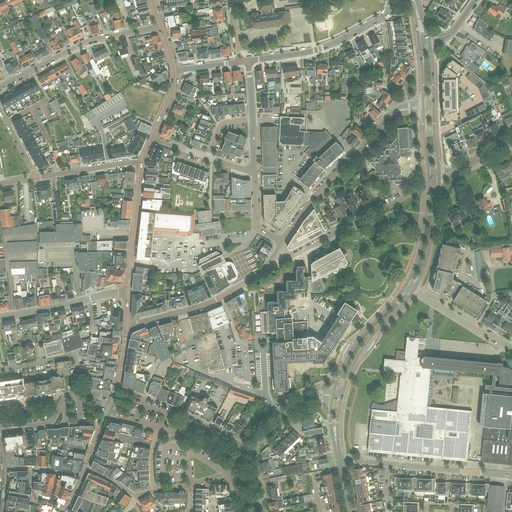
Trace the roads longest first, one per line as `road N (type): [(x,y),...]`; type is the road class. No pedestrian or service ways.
road 1 (residential): [(511,476),(339,461)]
road 2 (residential): [(0,86),(82,43),(160,25)]
road 3 (tertiary): [(127,325),(213,301),(258,276),(275,255)]
road 4 (tertiary): [(282,242),(390,115)]
road 5 (residential): [(248,60),(334,42),(382,17),(390,0)]
road 6 (residential): [(275,255),(290,256),(404,198)]
road 7 (secondary): [(406,285),(353,346),(332,395)]
road 8 (tertiary): [(0,317),(128,293)]
road 9 (secondary): [(341,396),(363,347),(414,290)]
road 10 (tertiary): [(128,293),(142,164)]
road 11 (residential): [(0,428),(47,423),(76,393),(111,401)]
road 12 (secondary): [(414,290),(438,173)]
